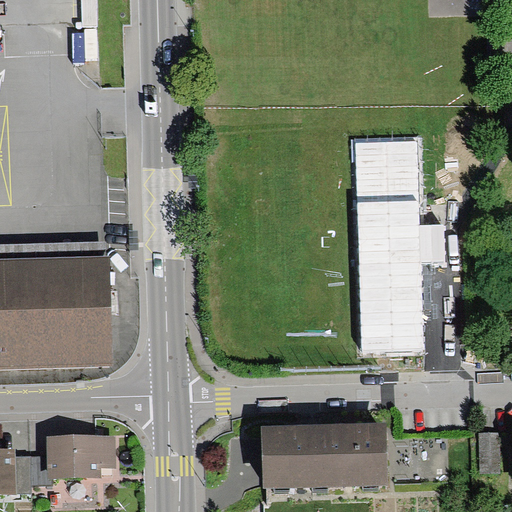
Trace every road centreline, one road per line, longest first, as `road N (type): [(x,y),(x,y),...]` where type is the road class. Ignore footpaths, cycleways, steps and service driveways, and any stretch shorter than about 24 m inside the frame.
road 1 (residential): [(156,0),(169,404)]
road 2 (residential): [(511,391),(169,404)]
road 3 (residential): [(169,404),(0,406)]
